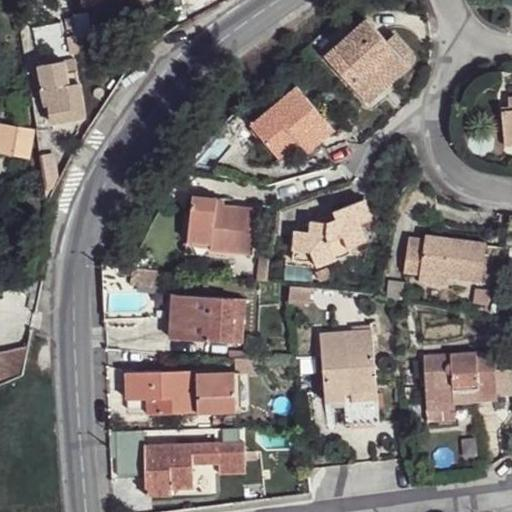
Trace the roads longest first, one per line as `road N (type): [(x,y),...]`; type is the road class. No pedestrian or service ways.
road 1 (residential): [(87,511),(70,333),(76,246),(100,176),(145,105),(205,47),(277,0)]
road 2 (residential): [(466,43),(431,97),(429,132),(457,178),(511,190)]
road 3 (residential): [(511,488),(347,511)]
